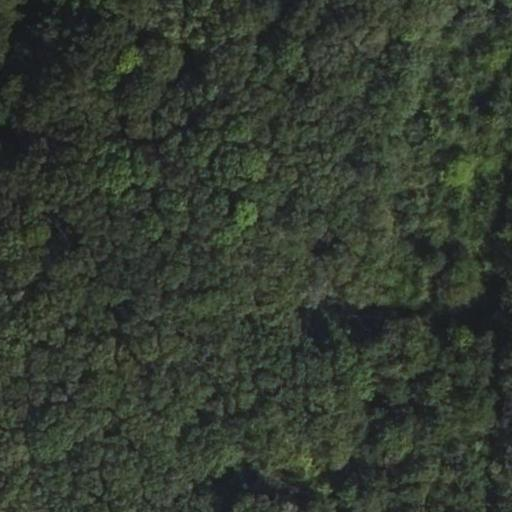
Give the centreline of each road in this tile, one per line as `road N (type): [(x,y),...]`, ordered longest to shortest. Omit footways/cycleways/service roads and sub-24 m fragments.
road 1 (track): [(511,421),(491,310),(511,302)]
road 2 (track): [(491,310),(359,308)]
